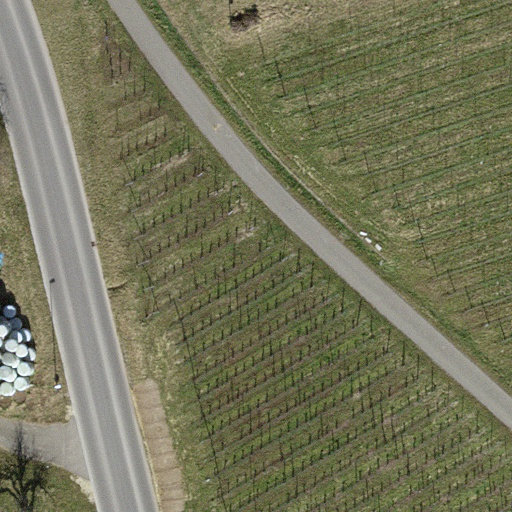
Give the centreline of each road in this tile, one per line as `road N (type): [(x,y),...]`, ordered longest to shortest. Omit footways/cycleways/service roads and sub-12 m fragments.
road 1 (track): [(124,0),(279,195),(511,409)]
road 2 (tertiary): [(4,0),(140,511)]
